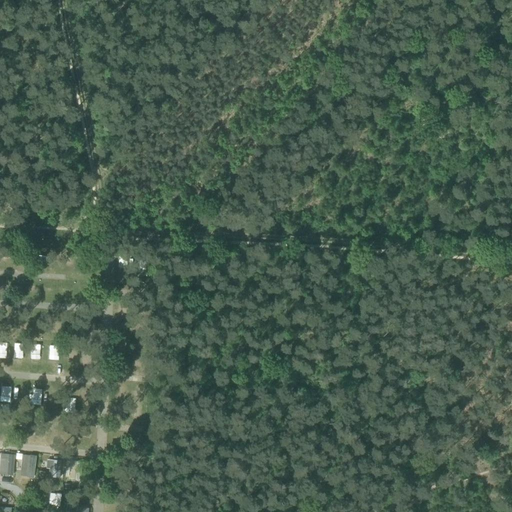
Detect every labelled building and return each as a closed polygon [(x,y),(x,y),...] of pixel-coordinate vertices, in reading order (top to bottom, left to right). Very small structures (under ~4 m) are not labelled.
[(62,256),(62,263),(71,264),(72,256),(62,256)] [(28,283),(28,292),(36,292),(36,283),(28,283)] [(55,293),(55,284),(46,283),(45,293),(55,293)] [(62,284),(62,293),(72,293),(73,285),(62,284)] [(145,343),(133,343),(132,352),(145,352),(145,343)] [(0,473),(13,474),(14,453),(0,453),(0,460),(0,473)] [(16,453),(15,458),(22,459),(20,476),(34,477),(37,455),(16,453)] [(68,477),(83,477),(83,461),(68,461),(68,477)]
